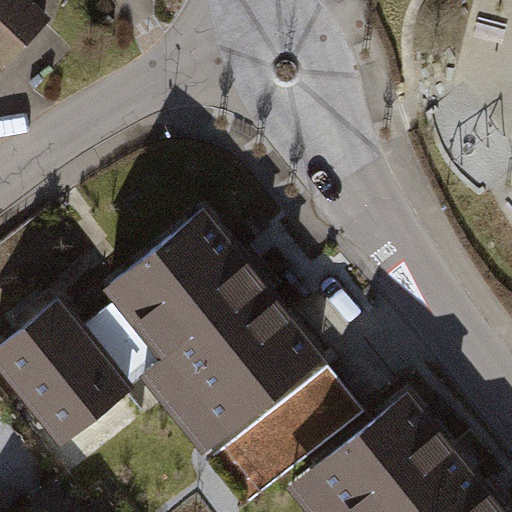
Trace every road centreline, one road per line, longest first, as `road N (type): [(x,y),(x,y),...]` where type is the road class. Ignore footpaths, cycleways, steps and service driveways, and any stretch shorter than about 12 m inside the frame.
road 1 (tertiary): [(274,26),(348,181),(511,398)]
road 2 (residential): [(175,77),(0,180)]
